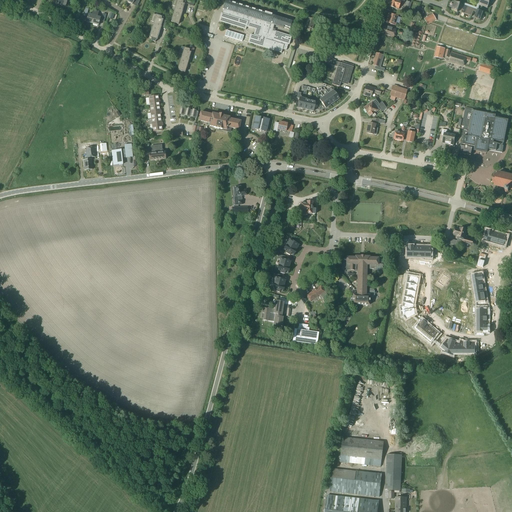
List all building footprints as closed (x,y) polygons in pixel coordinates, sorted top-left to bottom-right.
[(175,7),(171,23),(179,25),(185,2),(177,0),(174,0),(172,6),(175,7)] [(216,10),(218,0),(211,0),(209,8),(216,10)] [(292,36),(275,31),(272,30),(274,24),(275,25),(278,16),(272,15),(272,14),(265,12),(225,0),(223,9),(224,9),(222,14),(221,13),(219,21),(246,30),(247,27),(255,29),(253,36),(250,35),(248,43),(281,53),(283,49),(286,50),(287,46),(286,46),(287,43),(289,44),(292,36)] [(391,0),(389,8),(398,11),(401,1),(397,0),(391,0)] [(477,0),(475,8),(464,4),(464,5),(455,2),(451,11),(458,13),(460,7),(463,8),(461,13),(472,17),(474,12),(477,13),(475,19),(480,21),(483,13),(478,11),(479,6),(488,9),(490,3),(484,1),(484,0),(477,0)] [(92,24),(96,12),(92,11),(91,16),(89,15),(86,23),(92,24)] [(96,12),(92,24),(98,26),(100,18),(97,17),(98,13),(96,12)] [(423,20),(427,26),(436,21),(431,12),(424,16),(426,19),(423,20)] [(385,23),(395,26),(398,17),(388,14),(385,23)] [(164,21),(163,21),(164,18),(153,15),(151,22),(154,23),(149,38),(151,39),(150,40),(151,40),(150,41),(154,43),(155,41),(156,40),(157,41),(161,27),(165,28),(167,19),(164,18),(164,21)] [(310,29),(313,29),(315,21),(308,18),(305,27),(308,28),(307,30),(309,31),(310,29)] [(381,36),(393,39),(396,31),(384,27),(381,36)] [(242,42),(244,36),(226,31),(224,36),(242,42)] [(189,47),(188,49),(181,47),(179,54),(182,55),(177,71),(185,73),(191,52),(193,53),(194,49),(189,47)] [(436,47),(435,52),(434,57),(442,59),(445,49),(436,47)] [(449,61),(464,65),(466,58),(451,53),(449,61)] [(379,54),(378,55),(376,54),(372,66),(374,67),(374,69),(383,72),(384,70),(387,71),(387,70),(384,68),(384,69),(380,68),(384,56),(379,54)] [(328,65),(334,67),(336,61),(330,59),(328,65)] [(339,63),(337,68),(332,85),(339,87),(340,83),(347,85),(348,82),(349,82),(354,65),(350,64),(349,66),(344,65),(345,63),(342,62),(341,64),(339,63)] [(492,69),(493,67),(481,64),(479,71),(493,75),(495,70),(492,69)] [(372,93),(380,95),(381,91),(365,86),(363,96),(371,98),(372,93)] [(390,97),(389,100),(394,101),(395,99),(404,102),(407,91),(392,86),(389,97),(390,97)] [(328,93),(334,102),(339,99),(332,90),(328,93)] [(302,109),(305,97),(300,96),(301,93),(298,93),(296,98),(299,99),(297,108),(302,109)] [(328,94),(324,97),(330,105),(334,102),(328,93),(327,93),(328,94)] [(149,97),(153,132),(162,131),(158,96),(149,97)] [(324,97),(319,100),(325,109),(330,105),(324,97)] [(379,110),(381,113),(386,109),(382,103),(379,105),(376,100),(372,103),(363,109),(367,114),(369,117),(375,114),(375,113),(378,111),(379,110)] [(466,108),(462,126),(464,127),(459,153),(471,155),(472,148),(475,148),(475,151),(486,153),(487,150),(488,150),(488,151),(502,153),(508,121),(495,118),(496,116),(473,111),(473,112),(472,112),(472,109),(466,108)] [(227,127),(238,130),(240,122),(229,119),(229,118),(223,117),(223,116),(219,115),(219,116),(212,114),(212,115),(200,113),(198,121),(210,123),(209,126),(213,127),(213,128),(222,130),(222,131),(226,132),(227,127)] [(269,120),(264,119),(263,120),(260,119),(260,118),(255,117),(252,129),(257,130),(257,131),(261,132),(261,131),(266,132),(269,120)] [(384,125),(384,121),(380,120),(379,120),(373,119),(372,125),(368,124),(366,134),(373,135),(376,136),(378,129),(375,128),(375,126),(377,126),(378,124),(384,125)] [(289,126),(287,125),(279,123),(279,124),(275,123),(273,131),(277,132),(277,130),(286,132),(286,131),(288,131),(289,129),(288,129),(289,126)] [(79,129),(79,137),(92,137),(92,129),(79,129)] [(447,131),(442,130),(441,136),(444,136),(442,143),(445,144),(448,144),(450,135),(446,134),(447,131)] [(394,140),(402,141),(404,134),(395,132),(394,140)] [(453,135),(450,135),(448,144),(451,145),(454,146),(455,138),(458,139),(459,133),(454,132),(453,135)] [(123,151),(123,143),(101,144),(101,152),(123,151)] [(149,152),(150,154),(149,155),(149,161),(166,160),(165,152),(163,152),(163,150),(162,150),(161,145),(150,146),(150,151),(149,152)] [(91,160),(91,158),(95,157),(94,148),(86,149),(88,161),(84,161),(85,170),(92,169),(91,164),(92,164),(91,160)] [(118,154),(111,155),(112,165),(116,165),(116,166),(120,165),(118,154)] [(511,176),(498,173),(497,176),(495,175),(493,183),(495,184),(495,186),(505,188),(505,191),(508,192),(509,189),(511,189),(511,176)] [(241,187),(234,188),(235,196),(238,196),(238,201),(237,201),(238,205),(242,205),(241,196),(250,194),(249,189),(241,191),(241,187)] [(303,216),(306,216),(306,214),(311,215),(311,214),(315,215),(315,210),(312,210),(312,203),(307,203),(307,204),(300,204),(300,211),(298,211),(297,225),(301,225),(301,220),(303,220),(303,216)] [(466,231),(460,229),(460,231),(455,229),(454,235),(458,237),(457,242),(452,240),(451,246),(455,248),(456,244),(460,245),(461,243),(475,247),(476,242),(464,238),(466,231)] [(487,230),(484,241),(491,243),(493,232),(487,230)] [(493,232),(491,243),(497,245),(500,234),(493,232)] [(500,234),(497,245),(504,247),(507,236),(500,234)] [(289,240),(283,250),(287,252),(286,253),(289,256),(290,254),(293,256),(297,251),(296,250),(299,245),(294,243),(296,240),(288,236),(287,239),(289,240)] [(286,258),(278,255),(277,259),(279,260),(276,270),(281,272),(280,273),(284,274),(285,273),(288,274),(290,268),(289,267),(290,262),(286,260),(286,258)] [(372,289),(366,289),(366,268),(368,270),(373,270),(376,269),(375,273),(382,273),(382,265),(381,265),(381,258),(378,258),(378,257),(369,257),(369,256),(355,256),(355,257),(344,257),(344,263),(342,266),(342,269),(343,271),(355,271),(355,272),(358,272),(357,295),(353,295),(353,305),(369,306),(369,298),(372,298),(374,296),(374,291),(372,289)] [(450,276),(443,272),(436,283),(443,287),(450,276)] [(280,279),(281,276),(273,274),(272,278),(274,278),(271,289),(275,290),(275,292),(279,293),(279,291),(283,292),(285,286),(284,286),(285,280),(280,279)] [(404,283),(407,284),(407,283),(417,285),(418,278),(417,278),(417,276),(406,274),(404,283)] [(481,274),(472,276),(473,283),(483,281),(481,274)] [(407,284),(405,290),(416,292),(417,285),(407,283),(407,284)] [(320,295),(323,301),(328,298),(326,294),(325,293),(321,287),(306,296),(310,302),(320,295)] [(405,290),(404,297),(415,299),(416,292),(405,290)] [(485,293),(475,295),(477,304),(485,303),(484,301),(486,300),(485,293)] [(273,329),(280,330),(281,328),(283,313),(282,313),(283,303),(276,302),(276,304),(275,304),(275,310),(263,308),(263,314),(265,314),(264,321),(274,322),(273,329)] [(402,307),(400,307),(401,312),(414,310),(414,305),(403,303),(402,307)] [(474,308),(474,312),(477,312),(477,316),(488,316),(488,310),(486,310),(486,308),(474,308)] [(414,310),(401,312),(402,316),(404,316),(406,320),(415,314),(414,310)] [(309,314),(312,322),(317,320),(315,315),(313,312),(309,314)] [(420,321),(414,328),(420,332),(427,324),(422,320),(421,322),(420,321)] [(308,328),(308,326),(299,324),(298,330),(294,330),(292,343),(317,346),(319,333),(318,333),(319,329),(308,328)] [(420,332),(418,334),(422,338),(431,327),(427,324),(420,332)] [(488,326),(477,326),(477,334),(482,334),(482,332),(488,332),(488,326)] [(431,327),(422,338),(426,341),(434,330),(431,327)] [(434,330),(426,341),(431,345),(438,336),(437,335),(438,333),(434,330)] [(445,339),(439,347),(441,348),(444,351),(443,352),(448,354),(452,341),(448,340),(447,341),(445,339)] [(452,341),(448,354),(452,356),(453,354),(457,354),(457,343),(452,341)] [(343,438),(340,456),(340,463),(381,467),(384,442),(343,438)] [(386,455),(385,491),(400,491),(401,456),(386,455)] [(329,492),(354,495),(379,497),(382,475),(331,469),(329,492)] [(395,511),(406,511),(406,508),(405,508),(405,498),(395,498),(395,511)]
